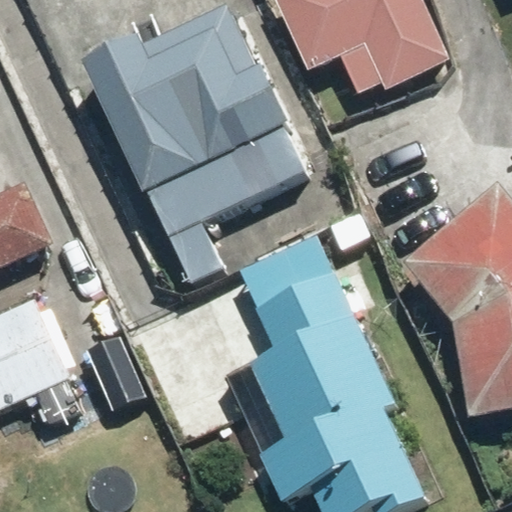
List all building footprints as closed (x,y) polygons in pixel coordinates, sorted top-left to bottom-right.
[(422,0),(276,0),(313,80),(370,54),(391,99),(455,70),(422,0)] [(264,81),(235,19),(151,57),(148,51),(90,78),(170,249),(175,247),(196,292),(228,277),(207,232),(311,184),(291,139),(296,137),(269,78),(264,81)] [(0,279),(59,253),(31,191),(0,205),(0,279)] [(409,275),(460,335),(474,429),(511,422),(511,204),(504,195),(409,275)] [(281,360),(256,371),(292,451),(265,463),(286,509),(312,497),(319,511),(419,511),(431,507),(391,417),(401,412),(342,281),(261,317),(281,360)] [(39,307),(0,324),(0,419),(75,386),(39,307)] [(118,332),(79,352),(111,417),(150,397),(118,332)]
